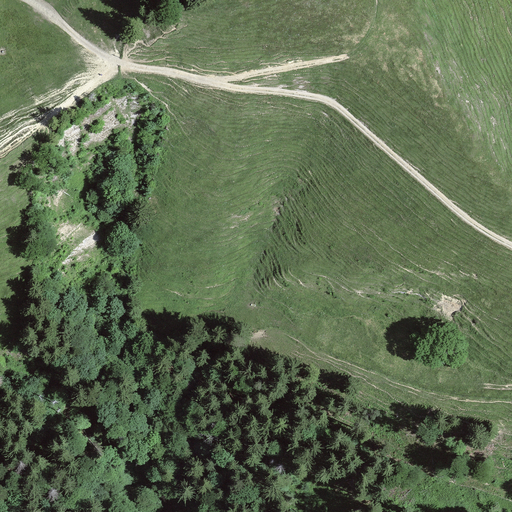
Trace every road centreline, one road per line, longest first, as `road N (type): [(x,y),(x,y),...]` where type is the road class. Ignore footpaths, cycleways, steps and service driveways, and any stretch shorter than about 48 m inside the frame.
road 1 (track): [(214,83),(335,104),(478,227),(511,245)]
road 2 (track): [(348,57),(214,83)]
